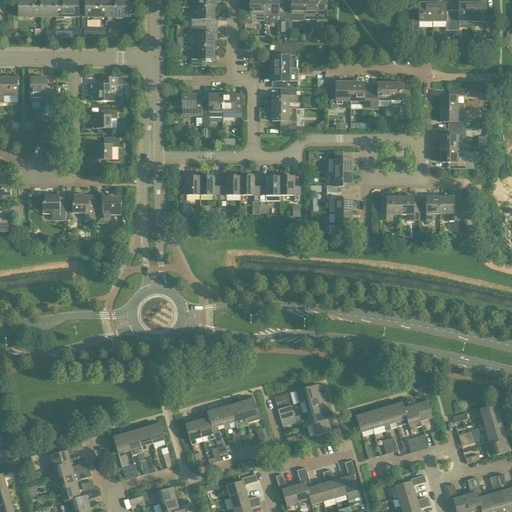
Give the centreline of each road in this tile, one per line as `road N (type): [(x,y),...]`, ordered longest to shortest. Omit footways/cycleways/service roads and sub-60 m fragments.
road 1 (primary): [(179,327),(398,347),(511,374)]
road 2 (primary): [(511,347),(274,304),(181,308)]
road 3 (residential): [(234,0),(234,81),(252,81),(251,156)]
road 4 (residential): [(341,69),(420,69),(425,141)]
road 5 (primary): [(0,359),(134,327)]
road 6 (tertiary): [(167,292),(157,157)]
road 7 (tertiary): [(144,157),(145,292)]
road 8 (primary): [(131,312),(0,331)]
road 9 (residential): [(76,180),(75,57)]
road 10 (residential): [(251,156),(285,157),(309,141),(368,141)]
